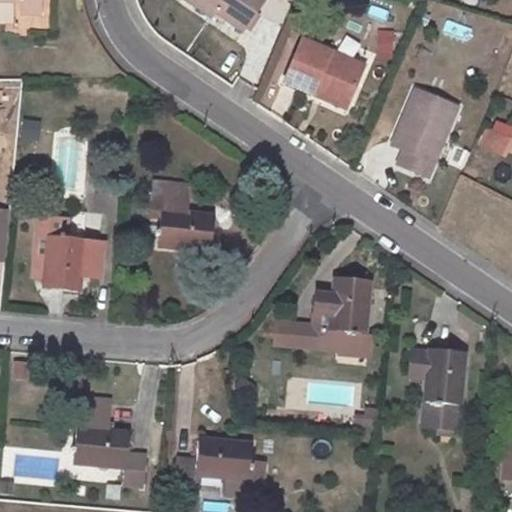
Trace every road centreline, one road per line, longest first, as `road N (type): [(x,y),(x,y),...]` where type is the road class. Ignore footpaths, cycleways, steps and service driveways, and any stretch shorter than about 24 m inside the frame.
road 1 (residential): [(329,183),(223,332),(183,352),(0,333)]
road 2 (residential): [(111,0),(137,50),(329,183)]
road 3 (residential): [(329,183),(511,309)]
